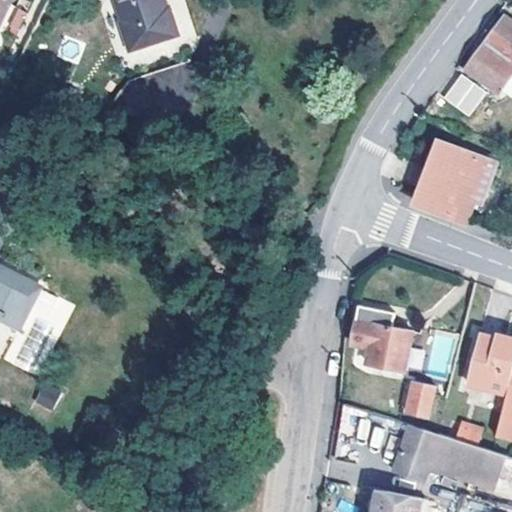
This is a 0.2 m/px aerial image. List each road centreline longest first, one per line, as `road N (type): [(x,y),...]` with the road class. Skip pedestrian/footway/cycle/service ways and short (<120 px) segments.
road 1 (residential): [(349,200),(324,279),(288,511)]
road 2 (residential): [(471,0),(404,91),(349,200)]
road 3 (residential): [(511,268),(349,200)]
